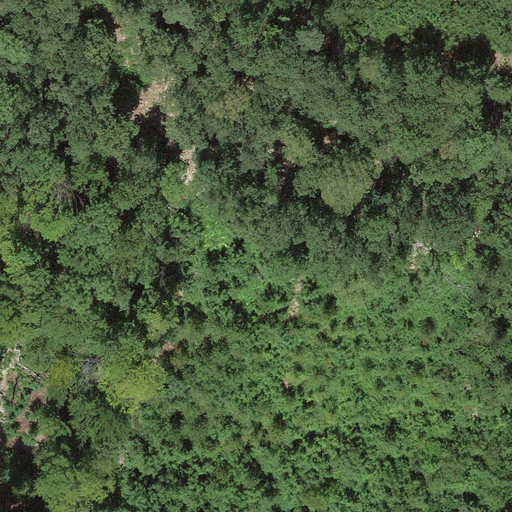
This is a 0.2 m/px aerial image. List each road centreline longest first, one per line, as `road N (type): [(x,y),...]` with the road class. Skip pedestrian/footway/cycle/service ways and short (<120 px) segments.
road 1 (track): [(0,494),(511,398)]
road 2 (track): [(511,212),(402,164),(191,37),(155,0)]
